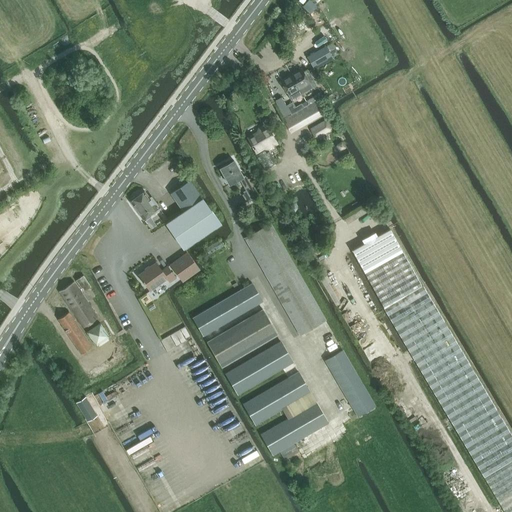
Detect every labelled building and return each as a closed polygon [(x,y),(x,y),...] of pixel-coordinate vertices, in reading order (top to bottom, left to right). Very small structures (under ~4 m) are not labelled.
[(310,12),(316,6),(309,0),(307,0),(303,5),(310,12)] [(326,46),(308,56),(315,68),(333,58),(332,57),(329,52),(326,46)] [(336,48),(329,52),(332,57),(339,54),(336,48)] [(302,68),(291,74),(299,89),(302,93),(313,87),(317,85),(308,69),(304,72),(302,68)] [(291,74),(280,80),(289,95),(291,100),(302,93),(299,89),(291,74)] [(280,97),(274,101),(283,116),(290,112),(288,111),(285,105),(280,97)] [(291,114),(283,119),(291,133),(327,112),(319,99),(303,108),(300,104),(295,107),(292,101),(285,105),(288,111),(290,112),(291,114)] [(327,119),(310,128),(316,138),(332,129),(327,119)] [(260,132),(248,139),(256,151),(266,146),(267,149),(275,144),(273,141),(276,140),(274,137),(268,127),(267,125),(259,130),(260,132)] [(226,164),(220,168),(229,184),(239,178),(247,191),(242,194),(246,201),(257,195),(245,174),(242,175),(234,160),(233,161),(232,158),(225,162),(226,164)] [(202,198),(190,180),(171,193),(184,211),(202,198)] [(153,215),(161,209),(152,197),(150,198),(144,190),(129,200),(143,219),(152,213),(153,215)] [(202,198),(184,211),(166,223),(183,247),(220,222),(211,210),(202,198)] [(300,334),(326,319),(270,222),(245,237),(300,334)] [(506,511),(511,511),(511,435),(391,230),(354,252),(506,511)] [(183,281),(199,269),(187,252),(170,264),(183,281)] [(162,270),(156,262),(139,275),(143,281),(142,281),(144,284),(145,283),(150,290),(167,278),(170,282),(176,278),(167,266),(162,270)] [(84,291),(91,287),(83,275),(76,280),(84,291)] [(203,336),(263,301),(252,283),(193,317),(203,336)] [(263,309),(207,342),(222,367),(278,334),(263,309)] [(84,315),(67,324),(89,365),(107,355),(84,315)] [(187,340),(186,338),(191,335),(185,326),(161,340),(167,351),(187,340)] [(232,368),(225,373),(238,395),(293,362),(280,340),(232,368)] [(358,416),(376,406),(343,350),(326,360),(358,416)] [(135,368),(96,390),(108,411),(146,389),(135,368)] [(298,372),(243,403),(256,426),(283,410),(287,417),(260,433),(267,444),(273,455),(328,423),(298,372)] [(85,397),(75,402),(86,420),(96,414),(85,397)]
